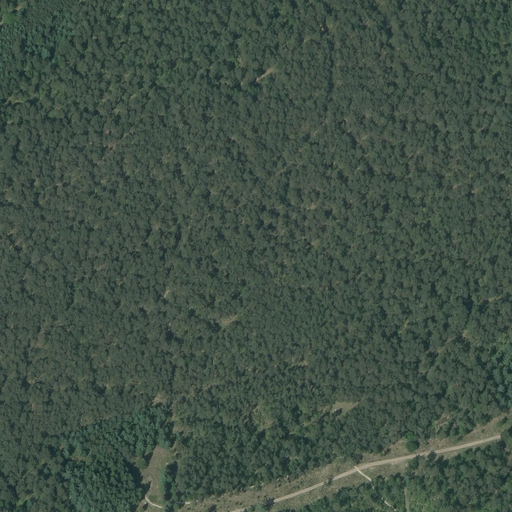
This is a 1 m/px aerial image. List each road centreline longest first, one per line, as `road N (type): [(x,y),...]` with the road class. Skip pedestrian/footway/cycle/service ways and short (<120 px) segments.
road 1 (track): [(0,133),(55,132),(172,108),(209,81),(252,84),(330,28),(309,0)]
road 2 (track): [(236,511),(371,464),(511,432)]
